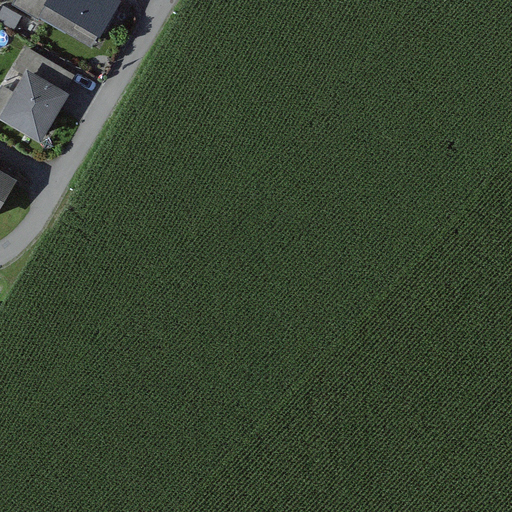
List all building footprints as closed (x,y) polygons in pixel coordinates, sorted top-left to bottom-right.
[(50,0),(12,0),(11,4),(39,20),(42,15),(50,0)] [(121,0),(50,0),(42,15),(94,46),(121,0)] [(30,70),(60,88),(69,71),(27,47),(14,69),(26,77),(30,70)] [(60,88),(30,70),(26,77),(1,119),(42,143),(70,94),(60,88)] [(0,218),(4,221),(29,177),(0,160),(0,218)]
